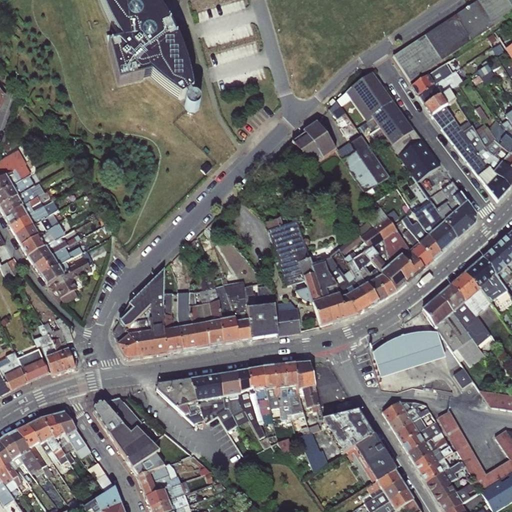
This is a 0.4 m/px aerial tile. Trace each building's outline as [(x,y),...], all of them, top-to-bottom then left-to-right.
[(99,0),(100,1),(109,23),(121,44),(108,48),(118,86),(150,78),(165,91),(180,101),(192,94),(190,82),(186,67),(182,55),(178,44),(172,33),(166,21),(159,11),(151,0),(99,0)] [(511,15),(511,9),(505,0),(480,0),(477,2),(494,27),(511,15)] [(494,27),(477,2),(456,16),(472,41),(494,27)] [(472,41),(456,16),(424,37),(440,62),(472,41)] [(440,62),(424,37),(393,58),(409,83),(440,62)] [(410,88),(417,98),(443,81),(439,76),(458,64),(454,60),(410,88)] [(455,72),(443,81),(417,98),(424,109),(449,91),(462,83),(455,72)] [(456,242),(436,211),(418,184),(440,167),(371,74),(345,93),(370,128),(375,124),(409,176),(404,180),(413,192),(411,194),(420,207),(412,213),(441,255),(456,242)] [(456,102),(449,91),(424,109),(430,117),(446,108),(456,102)] [(186,102),(184,104),(184,107),(185,109),(187,111),(189,113),(191,113),(194,113),(196,112),(198,110),(199,108),(199,105),(198,103),(197,101),(195,99),(192,99),(190,99),(187,100),(186,102)] [(337,103),(330,109),(338,118),(345,112),(337,103)] [(459,129),(446,108),(430,117),(497,203),(510,190),(490,173),(459,129)] [(476,124),(480,132),(511,158),(511,142),(506,137),(505,137),(495,122),(488,131),(481,121),(476,124)] [(510,190),(511,186),(511,173),(500,164),(476,136),(468,123),(459,129),(490,173),(510,190)] [(304,135),(323,161),(335,151),(316,124),(302,133),(304,135)] [(511,173),(511,158),(480,132),(476,136),(500,164),(511,173)] [(323,161),(304,135),(291,145),(310,170),(323,161)] [(366,192),(390,177),(362,135),(351,143),(356,151),(344,159),(366,192)] [(337,150),(342,159),(354,152),(349,144),(337,150)] [(0,180),(0,194),(29,178),(30,177),(16,153),(0,162),(0,179),(0,180)] [(29,178),(0,194),(0,207),(29,191),(33,188),(29,178)] [(436,211),(456,242),(474,226),(475,216),(450,183),(440,192),(446,202),(436,211)] [(0,211),(4,218),(36,200),(33,195),(31,196),(29,191),(0,207),(0,211)] [(46,194),(36,200),(4,218),(10,229),(41,211),(43,209),(41,205),(49,200),(46,194)] [(41,205),(43,209),(48,206),(52,204),(49,200),(41,205)] [(387,241),(415,277),(423,271),(409,251),(380,208),(366,218),(367,223),(355,230),(368,251),(387,241)] [(441,255),(412,213),(408,209),(403,214),(405,218),(401,222),(407,232),(433,262),(441,255)] [(41,211),(10,229),(15,238),(54,216),(51,210),(43,214),(41,211)] [(54,216),(15,238),(21,248),(53,229),(49,223),(56,220),(54,216)] [(331,325),(308,254),(296,221),(283,225),(279,218),(265,223),(285,287),(292,286),(294,294),(299,299),(310,303),(319,329),(331,325)] [(53,229),(21,248),(27,259),(59,240),(64,237),(58,226),(53,229)] [(433,262),(407,232),(403,235),(412,248),(409,251),(423,271),(433,262)] [(59,240),(27,259),(33,268),(67,249),(70,247),(76,243),(75,239),(66,244),(65,242),(61,244),(59,240)] [(209,240),(200,244),(203,253),(212,249),(209,240)] [(387,241),(368,251),(406,285),(415,277),(387,241)] [(67,249),(33,268),(40,277),(67,263),(82,255),(79,249),(73,253),(70,254),(67,249)] [(406,285),(368,251),(363,254),(395,294),(406,285)] [(338,297),(322,261),(320,256),(314,259),(310,253),(308,254),(331,325),(345,321),(338,297)] [(395,294),(363,254),(352,261),(378,304),(395,294)] [(338,297),(345,321),(356,318),(368,311),(343,267),(338,271),(331,259),(322,261),(338,297)] [(464,274),(490,307),(499,318),(511,308),(511,301),(482,259),(464,274)] [(14,260),(7,264),(11,271),(18,267),(14,260)] [(343,267),(368,311),(378,304),(352,261),(343,267)] [(69,275),(53,284),(61,299),(64,305),(77,298),(74,291),(76,290),(72,281),(90,272),(85,262),(71,270),(67,272),(69,275)] [(67,263),(40,277),(47,287),(53,284),(69,275),(67,272),(71,270),(67,263)] [(1,267),(0,267),(0,269),(5,280),(14,275),(11,271),(7,264),(1,267)] [(200,284),(212,281),(211,273),(198,275),(200,284)] [(450,287),(476,319),(490,307),(464,274),(450,287)] [(201,293),(215,289),(212,281),(200,284),(201,293)] [(245,299),(244,289),(244,283),(229,286),(233,294),(237,294),(238,301),(245,299)] [(233,294),(229,286),(220,289),(225,301),(228,300),(230,303),(229,304),(231,308),(234,319),(235,318),(235,324),(247,322),(246,311),(245,299),(238,301),(237,294),(233,294)] [(246,311),(274,308),(273,297),(267,287),(256,289),(257,298),(253,298),(252,286),(244,289),(245,299),(246,311)] [(476,319),(450,287),(437,297),(476,346),(490,336),(476,319)] [(221,321),(216,289),(215,289),(201,293),(199,293),(201,306),(204,325),(219,322),(221,321)] [(225,301),(220,289),(216,289),(221,321),(234,319),(231,308),(229,304),(230,303),(228,300),(225,301)] [(151,298),(159,297),(158,290),(151,290),(151,298)] [(188,309),(189,294),(177,295),(177,322),(177,330),(179,329),(192,327),(191,316),(190,315),(188,309)] [(204,325),(201,306),(196,308),(196,301),(194,294),(189,294),(188,309),(190,315),(191,316),(192,327),(204,325)] [(163,296),(163,297),(163,310),(163,331),(163,332),(172,331),(172,295),(163,296)] [(149,298),(151,312),(163,310),(163,297),(159,297),(151,298),(149,298)] [(476,346),(437,297),(421,311),(458,364),(463,361),(472,373),(484,364),(482,360),(484,358),(476,346)] [(250,341),(277,338),(274,313),(274,308),(246,311),(247,322),(250,341)] [(153,330),(163,331),(163,310),(151,312),(152,325),(153,330)] [(296,310),(274,313),(277,338),(300,335),(296,310)] [(134,316),(135,324),(144,322),(143,315),(134,316)] [(223,346),(238,343),(235,324),(235,318),(234,319),(221,321),(219,322),(223,346)] [(151,330),(153,330),(152,325),(147,326),(147,322),(144,322),(135,324),(124,330),(119,324),(112,334),(117,347),(128,337),(150,333),(150,331),(151,330)] [(208,348),(223,346),(219,322),(204,325),(208,348)] [(238,343),(250,341),(247,322),(235,324),(238,343)] [(48,323),(43,326),(52,343),(64,375),(69,372),(75,370),(66,345),(73,342),(68,328),(53,333),(48,323)] [(208,348),(204,325),(192,327),(196,350),(208,348)] [(52,343),(43,326),(38,327),(43,337),(33,341),(37,349),(42,347),(53,379),(58,377),(64,375),(52,343)] [(196,350),(192,327),(179,329),(182,352),(196,350)] [(182,352),(179,329),(177,330),(172,331),(163,332),(167,355),(182,352)] [(128,337),(139,357),(157,357),(153,330),(151,330),(150,331),(150,333),(128,337)] [(157,357),(167,355),(163,332),(163,331),(153,330),(157,357)] [(128,337),(117,347),(124,359),(127,361),(139,357),(128,337)] [(38,351),(18,359),(28,384),(38,380),(48,375),(38,351)] [(28,384),(18,359),(15,353),(6,358),(7,361),(0,364),(0,374),(9,393),(18,389),(28,384)] [(309,364),(294,366),(296,389),(297,392),(298,392),(301,391),(314,388),(309,364)] [(296,389),(294,366),(285,367),(287,390),(296,389)] [(287,390),(285,367),(273,368),(275,391),(287,390)] [(275,391),(273,368),(262,370),(264,391),(264,393),(265,393),(275,391)] [(264,391),(262,370),(247,372),(249,391),(253,390),(253,393),(254,393),(264,391)] [(471,384),(462,371),(452,378),(461,391),(471,384)] [(249,391),(247,372),(235,374),(239,395),(249,391)] [(0,397),(9,393),(0,374),(0,397)] [(239,395),(235,374),(216,378),(220,399),(222,399),(237,397),(239,396),(239,395)] [(216,378),(189,382),(196,403),(197,403),(209,401),(220,399),(216,378)] [(186,406),(196,403),(189,382),(179,384),(186,406)] [(175,410),(186,406),(179,384),(158,388),(156,393),(175,410)] [(319,406),(314,388),(301,391),(305,410),(310,408),(317,406),(319,406)] [(296,389),(287,390),(291,421),(292,421),(296,432),(300,431),(307,428),(303,416),(300,403),(298,392),(297,392),(296,389)] [(253,393),(253,390),(249,391),(239,395),(239,396),(237,397),(238,405),(248,423),(258,441),(265,438),(259,427),(262,425),(261,421),(259,416),(256,405),(254,393),(253,393)] [(275,391),(279,418),(280,423),(291,421),(287,390),(275,391)] [(264,393),(264,391),(254,393),(256,405),(259,416),(261,421),(271,419),(270,413),(265,393),(264,393)] [(275,391),(265,393),(271,419),(279,418),(275,391)] [(511,394),(487,392),(485,407),(511,409),(511,394)] [(238,405),(237,397),(222,399),(224,411),(227,410),(237,429),(248,423),(238,405)] [(119,400),(96,405),(93,413),(126,462),(152,445),(151,444),(144,437),(137,429),(141,424),(119,400)] [(211,410),(209,401),(197,403),(202,423),(204,426),(235,465),(244,461),(217,418),(215,419),(211,410)] [(335,406),(338,414),(338,418),(357,414),(351,402),(335,406)] [(196,403),(186,406),(175,410),(193,427),(202,423),(197,403),(196,403)] [(388,425),(418,408),(422,406),(416,404),(398,404),(381,414),(388,425)] [(418,408),(388,425),(394,435),(419,419),(429,413),(426,409),(421,412),(418,408)] [(472,482),(479,494),(490,511),(496,511),(511,502),(511,433),(504,432),(493,439),(508,461),(485,475),(448,412),(436,419),(472,482)] [(64,414),(52,417),(74,450),(76,453),(86,446),(64,414)] [(321,423),(320,423),(321,424),(324,428),(341,456),(354,449),(371,437),(357,414),(338,418),(321,423)] [(338,414),(320,419),(321,423),(338,418),(338,414)] [(74,450),(52,417),(41,420),(71,466),(75,462),(69,453),(74,450)] [(419,419),(394,435),(401,445),(426,429),(419,419)] [(71,466),(41,420),(27,427),(51,463),(52,465),(58,461),(67,474),(73,469),(71,466)] [(309,434),(311,434),(324,428),(321,424),(308,429),(309,434)] [(426,429),(401,445),(406,454),(441,434),(435,424),(426,429)] [(47,466),(51,463),(27,427),(16,432),(42,469),(48,479),(53,476),(47,466)] [(308,429),(307,428),(300,431),(302,437),(309,434),(308,429)] [(42,469),(16,432),(7,437),(33,475),(42,469)] [(146,434),(144,437),(151,444),(153,441),(146,434)] [(309,434),(302,437),(298,439),(312,475),(327,466),(322,452),(319,454),(311,434),(309,434)] [(441,434),(406,454),(413,465),(446,444),(441,434)] [(275,436),(266,438),(270,447),(276,444),(277,444),(275,436)] [(33,475),(7,437),(5,437),(0,441),(0,445),(15,467),(26,483),(33,475)] [(394,473),(371,437),(354,449),(375,484),(394,473)] [(270,447),(266,438),(263,440),(262,444),(258,447),(260,452),(270,447)] [(288,440),(283,442),(288,453),(292,452),(288,440)] [(277,444),(276,444),(283,455),(288,453),(283,442),(277,444)] [(446,444),(413,465),(419,474),(443,459),(452,454),(446,444)] [(15,467),(0,445),(0,462),(16,486),(20,483),(11,470),(15,467)] [(126,462),(137,477),(165,466),(157,454),(159,452),(152,445),(126,462)] [(443,459),(419,474),(425,485),(449,469),(443,459)] [(16,486),(0,462),(0,481),(11,498),(20,492),(16,486)] [(432,496),(465,474),(459,464),(449,469),(425,485),(432,496)] [(165,466),(137,477),(145,499),(180,486),(177,478),(170,481),(165,466)] [(400,483),(394,473),(375,484),(382,494),(400,483)] [(465,474),(432,496),(438,505),(471,484),(465,474)] [(114,488),(105,475),(94,481),(103,495),(114,488)] [(21,511),(11,498),(0,481),(0,494),(7,505),(4,507),(7,511),(21,511)] [(479,494),(472,482),(471,484),(438,505),(442,511),(450,511),(461,506),(479,494)] [(406,492),(400,483),(382,494),(387,504),(388,504),(406,492)] [(371,500),(382,494),(375,484),(365,490),(365,491),(358,495),(361,500),(368,496),(371,500)] [(145,499),(149,509),(176,499),(185,496),(180,486),(145,499)] [(94,502),(83,509),(84,511),(103,511),(108,510),(108,508),(120,503),(114,488),(103,495),(94,502)] [(412,502),(406,492),(388,504),(392,511),(395,511),(402,508),(412,502)] [(373,511),(387,504),(382,494),(371,500),(363,505),(367,511),(373,511)] [(78,503),(83,509),(94,502),(90,495),(78,503)] [(149,509),(150,511),(174,511),(181,509),(188,507),(187,502),(178,505),(176,499),(149,509)] [(418,511),(412,502),(402,508),(404,511),(418,511)] [(123,511),(120,503),(108,508),(108,510),(103,511),(123,511)]
